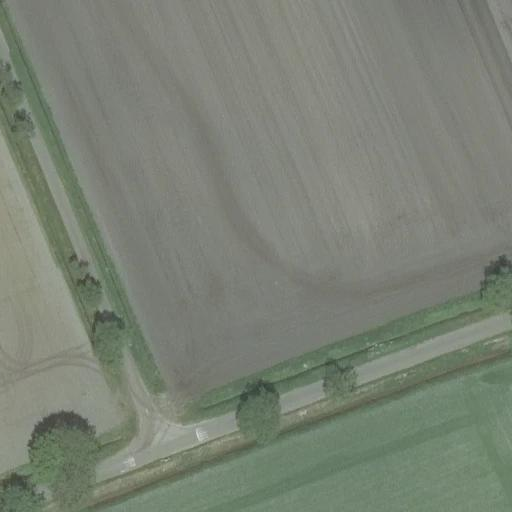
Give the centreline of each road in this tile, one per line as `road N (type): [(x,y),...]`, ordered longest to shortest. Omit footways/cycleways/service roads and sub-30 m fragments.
road 1 (unclassified): [(159,448),(0,58)]
road 2 (unclassified): [(159,448),(511,321)]
road 3 (unclassified): [(0,510),(159,448)]
